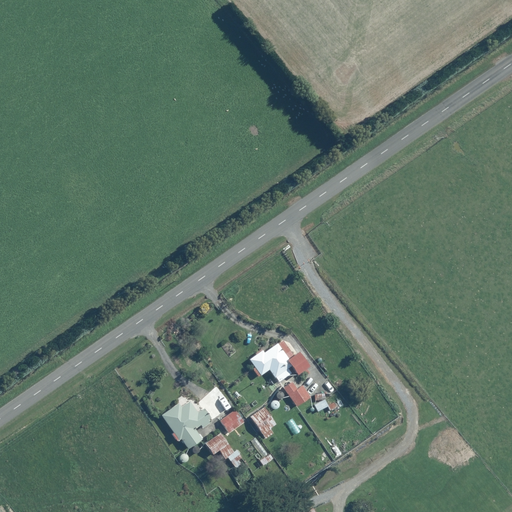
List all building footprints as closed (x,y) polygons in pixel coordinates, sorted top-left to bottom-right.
[(259,349),(246,359),(252,367),(250,368),(257,378),(266,370),(276,383),(291,372),(293,376),(307,366),(296,351),(291,355),(279,339),(262,352),(259,349)] [(285,381),(279,385),(294,407),(308,397),(300,385),(296,388),(291,381),(287,384),(285,381)] [(326,406),(322,399),(312,405),(317,412),(326,406)] [(158,414),(159,415),(175,441),(180,438),(186,449),(200,440),(193,429),(199,425),(201,428),(211,423),(202,408),(196,412),(189,401),(179,406),(177,402),(158,414)] [(260,405),(247,415),(263,439),(272,433),(268,428),(274,424),(260,405)] [(244,422),(234,409),(218,420),(228,434),(244,422)] [(219,431),(202,442),(210,455),(217,450),(223,460),(226,458),(233,469),(239,465),(236,460),(240,458),(234,449),(231,451),(219,431)] [(257,448),(251,452),(260,466),(271,458),(267,453),(263,456),(257,448)] [(330,455),(325,450),(318,455),(322,461),(330,455)]
